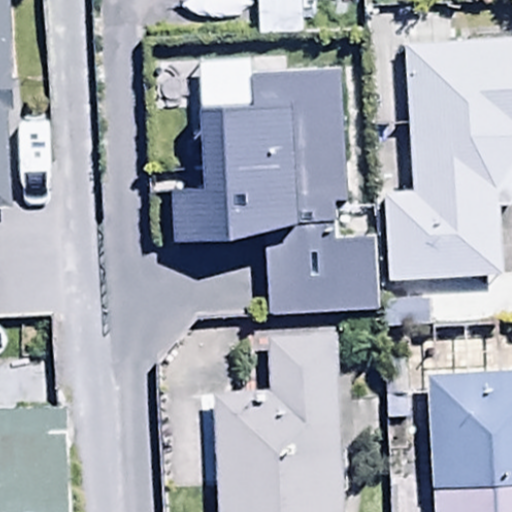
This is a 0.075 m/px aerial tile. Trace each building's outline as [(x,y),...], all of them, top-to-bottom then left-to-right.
[(0,0),(0,212),(7,213),(4,116),(9,116),(5,0),(0,0)] [(212,43),(142,45),(152,296),(222,293),(212,43)] [(511,46),(406,52),(408,200),(384,201),(385,290),(502,288),(501,207),(511,191),(511,46)] [(267,401),(214,403),(217,511),(339,511),(333,348),(265,351),(267,401)] [(511,511),(511,386),(428,389),(431,511),(511,511)] [(0,511),(70,511),(67,416),(0,418),(0,511)]
